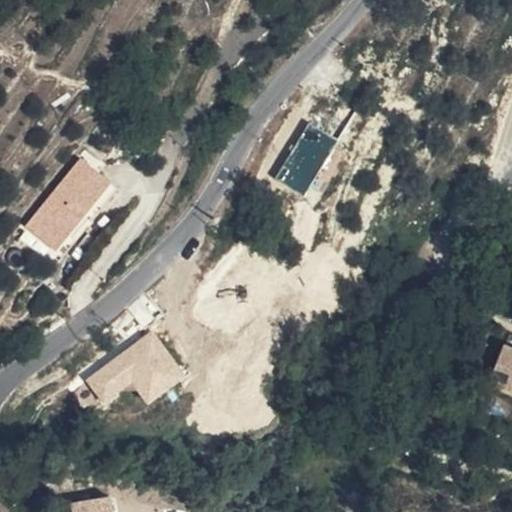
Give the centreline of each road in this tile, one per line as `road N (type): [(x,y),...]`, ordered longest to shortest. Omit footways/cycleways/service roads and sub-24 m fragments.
road 1 (tertiary): [(365,0),(266,109),(198,218),(129,286),(0,387)]
road 2 (track): [(511,321),(467,301),(441,269),(439,236),(511,152)]
